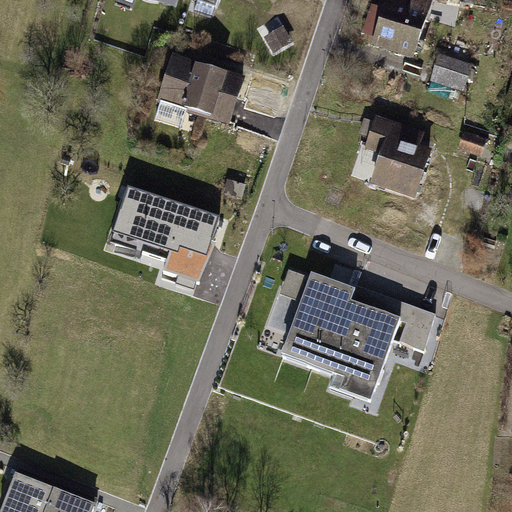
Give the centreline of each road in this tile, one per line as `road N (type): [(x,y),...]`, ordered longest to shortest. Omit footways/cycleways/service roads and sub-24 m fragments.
road 1 (residential): [(269,205),(167,511)]
road 2 (residential): [(511,305),(269,205)]
road 3 (residential): [(338,0),(269,205)]
